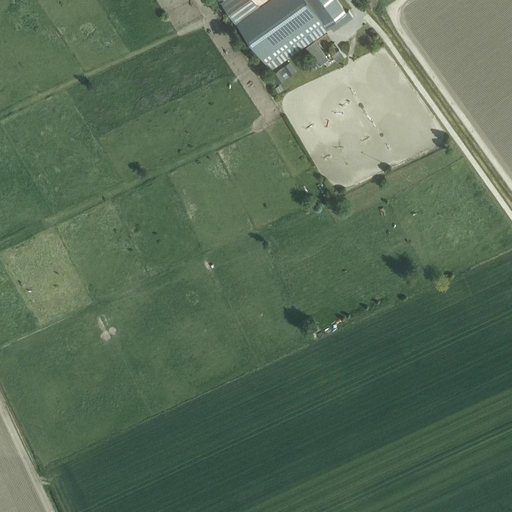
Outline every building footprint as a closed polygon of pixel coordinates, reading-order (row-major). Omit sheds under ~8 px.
[(328,27),(327,25),(308,0),(267,0),(261,5),(238,21),(272,68),(328,27)] [(346,11),(338,0),(308,0),(327,25),(346,11)] [(306,47),(319,65),(328,58),(315,41),(306,47)] [(303,59),(306,58),(301,51),(292,57),(300,68),(306,64),(303,59)] [(283,75),(287,72),(288,71),(291,74),(295,70),(290,62),(272,75),(278,83),(283,79),(281,76),(283,75)]
